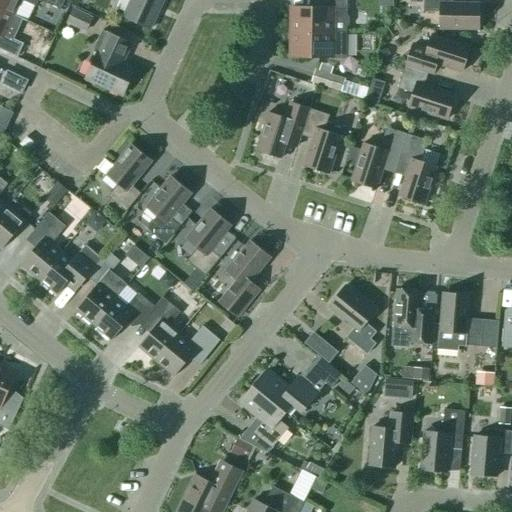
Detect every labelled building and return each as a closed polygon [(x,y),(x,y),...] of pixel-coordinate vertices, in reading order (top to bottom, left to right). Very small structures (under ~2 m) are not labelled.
[(0,0),(0,8),(14,15),(21,0),(36,7),(38,0),(39,0),(61,10),(65,0),(0,0)] [(131,0),(123,17),(150,29),(163,0),(131,0)] [(291,8),(291,32),(333,33),(333,34),(347,34),(347,29),(350,26),(349,18),(347,17),(347,0),(321,0),(322,8),(291,8)] [(452,3),(451,0),(423,0),(423,12),(440,13),(440,30),(480,30),(480,4),(452,3)] [(93,17),(73,7),(66,23),(86,32),(93,17)] [(14,15),(0,8),(0,49),(18,57),(24,44),(5,35),(14,15)] [(121,64),(131,44),(102,31),(93,52),(97,54),(86,78),(123,95),(134,70),(121,64)] [(333,33),(291,32),(290,57),(333,58),(333,34),(333,33)] [(410,46),(404,67),(427,74),(427,75),(431,76),(435,64),(462,72),(471,47),(430,35),(426,51),(410,46)] [(378,58),(388,61),(390,55),(388,51),(381,49),(378,58)] [(328,65),(322,64),(320,72),(315,70),(311,84),(341,94),(345,80),(326,74),(328,65)] [(427,74),(404,67),(397,90),(413,95),(409,109),(447,120),(454,95),(424,86),(427,75),(427,74)] [(27,81),(10,73),(5,83),(22,92),(27,81)] [(366,99),(379,103),(381,95),(368,91),(366,99)] [(296,151),(301,136),(310,109),(290,103),(285,118),(268,113),(256,151),(281,159),(285,147),(296,151)] [(310,109),(301,136),(312,140),(304,166),(329,174),(341,136),(324,131),(329,116),(310,109)] [(407,135),(412,136),(416,125),(410,123),(407,135)] [(396,167),(407,135),(386,128),(380,149),(363,143),(351,182),(376,190),(385,163),(396,167)] [(427,141),(407,135),(396,167),(408,171),(399,197),(424,205),(436,167),(420,162),(427,141)] [(28,151),(34,143),(26,137),(20,145),(28,151)] [(132,186),(152,161),(131,145),(106,176),(117,185),(107,197),(126,212),(141,194),(132,186)] [(345,164),(356,168),(361,150),(351,147),(345,164)] [(178,210),(191,193),(171,177),(146,208),(157,217),(147,229),(166,244),(187,218),(178,210)] [(67,190),(57,182),(43,198),(54,206),(67,190)] [(17,216),(7,207),(0,215),(0,247),(2,249),(25,222),(24,222),(31,214),(24,208),(17,216)] [(211,250),(231,225),(211,209),(185,240),(197,249),(187,261),(205,276),(220,258),(211,250)] [(21,265),(38,279),(61,253),(51,244),(66,226),(49,212),(31,234),(40,242),(21,265)] [(271,257),(250,241),(225,272),(236,281),(218,303),(227,310),(237,318),(260,290),(251,282),(271,257)] [(61,253),(38,279),(57,295),(77,271),(86,279),(89,275),(102,259),(85,245),(72,261),(61,253)] [(102,259),(89,275),(98,283),(76,311),(94,326),(116,298),(115,298),(127,284),(110,270),(117,262),(108,254),(103,260),(102,259)] [(158,282),(168,289),(176,279),(166,272),(158,282)] [(375,311),(345,286),(328,307),(354,328),(345,338),(366,355),(375,344),(369,339),(375,332),(365,323),(375,311)] [(396,288),(391,346),(409,348),(409,342),(415,343),(415,344),(432,345),(435,310),(420,308),(422,290),(396,288)] [(116,298),(94,326),(112,341),(131,318),(140,326),(155,307),(138,293),(126,307),(116,298)] [(499,321),(483,320),(467,319),(469,296),(443,294),(440,332),(439,332),(437,351),(458,352),(458,347),(466,347),(466,346),(497,348),(499,321)] [(163,297),(155,307),(140,326),(149,333),(138,347),(156,362),(179,335),(169,326),(181,313),(163,297)] [(511,311),(504,311),(501,348),(511,348),(511,311)] [(189,343),(179,335),(156,362),(174,377),(193,354),(203,362),(220,341),(202,327),(189,343)] [(317,355),(305,369),(290,388),(267,370),(253,386),(285,412),(291,404),(301,413),(325,383),(331,388),(341,376),(317,355)] [(0,364),(0,426),(9,431),(20,405),(6,398),(17,373),(0,364)] [(366,395),(372,381),(375,374),(365,366),(351,383),(366,395)] [(429,369),(414,368),(413,379),(429,380),(429,369)] [(494,376),(478,375),(477,388),(493,390),(494,376)] [(351,385),(344,379),(334,391),(342,397),(351,385)] [(412,400),(413,382),(385,380),(384,398),(412,400)] [(285,412),(253,386),(239,403),(258,418),(240,440),(268,453),(272,448),(288,428),(278,420),(285,412)] [(511,409),(500,409),(498,425),(510,426),(511,409)] [(465,411),(444,410),(442,433),(424,432),(421,470),(447,472),(447,470),(459,471),(465,411)] [(412,440),(414,414),(391,412),(390,429),(372,427),(369,465),(395,468),(397,439),(412,440)] [(511,452),(511,450),(511,431),(486,429),(486,437),(474,436),(471,474),(497,477),(499,454),(511,455),(511,451),(511,452)] [(252,447),(237,440),(230,454),(245,461),(252,447)] [(316,477),(320,479),(325,470),(310,463),(310,464),(304,461),(300,469),(302,470),(316,477)] [(223,511),(239,479),(218,469),(211,483),(195,476),(178,511),(207,511),(209,510),(213,511),(223,511)] [(264,505),(253,500),(247,511),(298,511),(303,502),(272,487),(264,505)] [(303,502),(298,511),(311,511),(314,507),(303,502)]
